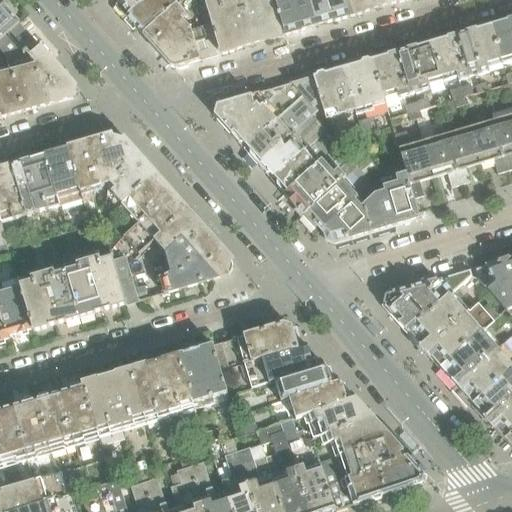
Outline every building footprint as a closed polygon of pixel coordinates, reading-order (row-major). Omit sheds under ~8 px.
[(127,20),(148,0),(114,0),(119,4),(116,7),(127,20)] [(148,0),(127,20),(143,37),(177,7),(184,0),(148,0)] [(270,43),(285,38),(274,0),(221,0),(205,5),(208,14),(221,57),(236,52),(236,51),(270,42),(270,43)] [(349,19),(343,0),(274,0),(285,38),(300,34),(300,33),(333,23),(334,24),(349,19)] [(397,5),(413,1),(412,0),(343,0),(349,19),(364,15),(364,14),(397,5)] [(0,42),(19,25),(0,4),(0,42)] [(221,57),(208,14),(195,18),(198,30),(191,32),(181,21),(186,16),(177,7),(143,37),(170,69),(176,70),(221,57)] [(511,22),(491,28),(501,62),(511,58),(511,22)] [(49,59),(19,25),(0,42),(0,51),(16,68),(31,64),(49,59)] [(501,62),(491,28),(455,39),(461,59),(473,56),(477,71),(488,67),(487,67),(501,62)] [(461,59),(455,39),(433,45),(443,79),(456,75),(457,77),(477,71),(473,56),(461,59)] [(428,84),(443,79),(433,45),(395,56),(401,76),(415,73),(419,87),(428,85),(428,84)] [(401,76),(395,56),(373,62),(383,97),(397,92),(397,94),(419,87),(415,73),(401,76)] [(49,59),(31,64),(37,69),(48,108),(73,100),(76,89),(53,63),(49,59)] [(386,104),(383,97),(373,62),(313,80),(321,106),(322,108),(324,115),(337,111),(339,118),(386,104)] [(24,115),(48,108),(37,69),(31,64),(16,68),(11,70),(24,115)] [(0,113),(2,121),(24,115),(11,70),(0,73),(0,113)] [(244,146),(248,150),(303,98),(312,109),(321,106),(313,80),(216,108),(213,117),(239,146),(244,146)] [(476,87),(478,95),(490,91),(488,83),(476,87)] [(478,95),(476,87),(464,90),(467,98),(478,95)] [(257,166),(312,117),(322,108),(321,106),(312,109),(303,98),(248,150),(250,153),(250,158),(257,166)] [(468,106),(466,99),(460,101),(462,108),(462,107),(468,106)] [(417,103),(420,111),(430,109),(427,100),(417,103)] [(408,116),(414,114),(420,112),(420,111),(417,103),(405,107),(408,116)] [(416,121),(414,114),(408,116),(410,123),(416,121)] [(270,176),(272,178),(320,136),(325,132),(312,117),(257,166),(266,175),(270,176)] [(511,157),(511,117),(492,123),(507,174),(511,172),(511,158),(511,157)] [(373,134),(369,120),(358,123),(362,137),(373,134)] [(498,177),(507,174),(492,123),(469,130),(480,167),(494,163),(498,177)] [(466,171),(480,167),(469,130),(446,136),(461,187),(470,185),(466,171)] [(420,185),(434,181),(423,143),(410,147),(406,133),(395,137),(405,171),(414,202),(424,199),(420,185)] [(277,188),(284,196),(322,162),(338,147),(334,143),(330,147),(320,136),(272,178),(277,183),(277,188)] [(461,187),(446,136),(423,143),(434,181),(448,177),(452,190),(461,187)] [(122,206),(155,177),(137,157),(126,145),(121,142),(116,140),(111,139),(106,140),(100,142),(112,181),(109,184),(108,185),(110,185),(108,189),(106,214),(114,217),(117,210),(122,206)] [(92,190),(108,185),(109,184),(112,181),(100,142),(68,152),(82,202),(94,198),(92,190)] [(303,218),(343,183),(346,179),(357,169),(364,177),(375,167),(362,152),(351,162),(350,161),(349,154),(344,149),(338,147),(322,162),(284,196),(303,218)] [(82,202),(68,152),(46,158),(58,200),(60,208),(62,208),(63,212),(82,206),(81,202),(82,202)] [(58,200),(46,158),(20,166),(27,192),(17,194),(23,219),(60,208),(58,200)] [(0,219),(2,225),(23,219),(17,194),(27,192),(20,166),(0,171),(0,219)] [(414,202),(405,171),(396,173),(394,167),(378,172),(384,193),(395,228),(419,221),(414,202)] [(138,223),(170,195),(155,177),(122,206),(138,223)] [(320,232),(355,202),(358,199),(343,183),(303,218),(315,231),(318,229),(320,232)] [(333,246),(395,228),(384,193),(375,196),(361,209),(355,202),(320,232),(324,236),(325,238),(331,245),(333,246)] [(140,255),(154,242),(187,213),(170,195),(138,223),(123,237),(140,255)] [(166,255),(198,226),(187,213),(154,242),(166,255)] [(8,245),(2,225),(0,219),(0,259),(11,257),(8,245)] [(231,262),(198,226),(166,255),(171,275),(159,279),(165,296),(226,278),(229,276),(232,272),(233,269),(232,265),(231,262)] [(93,236),(90,227),(78,231),(80,239),(93,236)] [(87,259),(103,314),(126,307),(114,262),(111,252),(87,259)] [(103,314),(87,259),(64,266),(80,321),(103,314)] [(126,259),(114,262),(126,307),(138,304),(139,303),(126,259)] [(511,262),(511,261),(511,260),(496,266),(495,265),(487,268),(475,272),(476,278),(477,281),(488,293),(507,313),(508,313),(511,317),(511,316),(511,262)] [(57,328),(80,321),(64,266),(40,273),(57,328)] [(57,328),(40,273),(17,279),(33,332),(34,335),(57,328)] [(4,293),(0,294),(0,308),(9,339),(33,332),(17,279),(2,284),(4,293)] [(418,288),(437,309),(449,298),(436,283),(418,288)] [(147,299),(144,288),(136,290),(139,301),(147,299)] [(408,335),(437,309),(418,288),(411,291),(410,290),(394,295),(385,298),(383,306),(387,309),(386,310),(397,321),(396,322),(408,335)] [(437,309),(408,335),(424,353),(466,315),(450,297),(449,298),(437,309)] [(466,315),(424,353),(440,370),(499,316),(488,304),(471,320),(466,315)] [(9,339),(0,308),(0,344),(10,342),(9,339)] [(456,389),(498,351),(483,334),(500,317),(499,316),(440,370),(439,371),(456,389)] [(245,366),(301,349),(298,339),(294,340),(291,329),(283,327),(237,341),(245,366)] [(456,389),(472,407),(511,370),(511,341),(510,339),(498,351),(456,389)] [(222,345),(214,348),(221,373),(229,370),(222,345)] [(274,383),(318,370),(315,361),(310,362),(306,347),(301,349),(245,366),(252,390),(269,385),(274,383)] [(213,348),(180,358),(194,408),(195,412),(214,406),(212,399),(227,394),(221,373),(214,348),(213,348)] [(163,363),(155,365),(170,418),(183,415),(182,412),(194,408),(180,358),(163,363)] [(155,365),(131,372),(146,422),(157,418),(158,422),(170,418),(155,365)] [(281,404),(290,401),(331,387),(325,368),(318,370),(274,383),(281,404)] [(511,370),(472,407),(488,424),(511,401),(511,370)] [(131,372),(107,379),(123,432),(135,428),(135,425),(146,422),(131,372)] [(107,379),(82,386),(84,390),(98,436),(99,436),(109,432),(111,436),(123,432),(107,379)] [(331,387),(290,401),(296,421),(303,418),(355,401),(340,385),(331,387)] [(64,396),(60,397),(75,445),(84,442),(84,441),(98,436),(84,390),(83,390),(78,388),(73,389),(71,394),(64,396)] [(38,403),(35,404),(49,451),(65,446),(65,448),(75,445),(60,397),(56,398),(49,400),(45,398),(40,399),(38,403)] [(355,401),(303,418),(306,426),(308,426),(313,440),(320,438),(372,420),(355,401)] [(511,401),(488,424),(504,442),(505,441),(511,434),(511,401)] [(16,410),(12,411),(27,460),(36,457),(36,455),(49,451),(35,404),(34,404),(30,402),(25,404),(22,408),(16,410)] [(0,463),(1,465),(16,460),(17,462),(27,460),(12,411),(8,412),(1,414),(0,413),(0,463)] [(257,431),(252,416),(235,421),(240,436),(257,431)] [(372,420),(320,438),(323,446),(326,445),(330,444),(334,457),(335,458),(340,457),(349,479),(393,464),(393,462),(405,458),(373,422),(372,420)] [(292,421),(280,426),(308,511),(336,511),(324,477),(320,465),(319,463),(315,451),(312,452),(309,450),(303,432),(297,434),(292,421)] [(308,511),(280,426),(257,433),(262,446),(283,511),(308,511)] [(240,439),(232,441),(237,455),(255,511),(283,511),(262,446),(250,450),(244,452),(240,438),(240,439)] [(184,451),(181,452),(184,458),(193,455),(198,454),(197,450),(185,454),(184,451)] [(181,452),(175,454),(177,460),(179,460),(184,458),(181,452)] [(172,489),(171,489),(178,510),(178,511),(230,511),(225,494),(215,497),(204,464),(197,467),(193,455),(184,458),(179,460),(183,471),(177,473),(181,486),(172,489)] [(231,478),(220,482),(225,494),(230,511),(255,511),(237,455),(225,459),(231,478)] [(331,461),(320,465),(324,477),(336,511),(338,511),(422,484),(423,478),(405,458),(393,462),(393,464),(349,479),(338,483),(331,461)] [(134,465),(136,474),(140,473),(147,471),(148,471),(145,462),(134,465)] [(147,471),(140,473),(152,511),(178,511),(178,510),(170,511),(168,511),(157,480),(151,482),(147,471)] [(138,487),(131,489),(137,511),(152,511),(140,473),(136,474),(136,475),(134,475),(138,487)] [(0,511),(24,511),(67,497),(60,475),(57,476),(48,478),(34,483),(9,490),(0,492),(0,511)] [(127,511),(117,481),(93,488),(100,511),(127,511)] [(86,511),(100,511),(93,488),(86,490),(91,502),(84,504),(86,511)] [(67,497),(24,511),(76,511),(76,510),(71,495),(67,497)]
